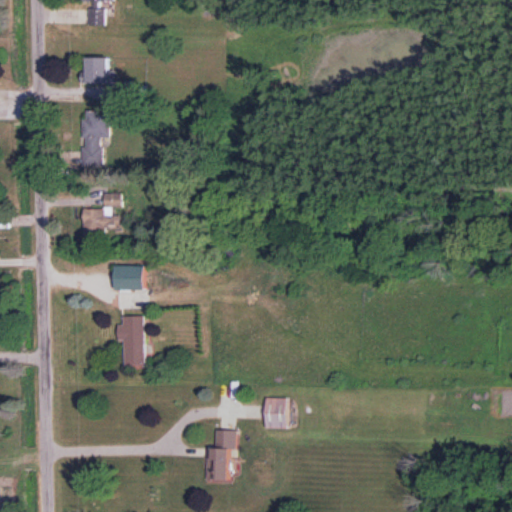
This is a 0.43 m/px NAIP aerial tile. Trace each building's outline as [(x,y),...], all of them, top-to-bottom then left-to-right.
[(115,0),(82,0),(82,4),(90,4),(90,26),(108,27),(109,8),(115,8),(115,0)] [(83,82),(112,82),(112,71),(107,71),(107,58),(83,58),(83,82)] [(83,163),(102,163),(102,137),(110,137),(109,111),(83,111),(83,163)] [(121,207),(121,194),(105,194),(105,207),(121,207)] [(119,234),(119,210),(82,210),(82,234),(119,234)] [(113,290),(143,290),(143,266),(113,266),(113,290)] [(121,365),(144,365),(144,316),(121,316),(121,365)] [(288,429),(288,398),(264,398),(264,429),(288,429)] [(236,448),(236,430),(215,430),(215,447),(207,447),(207,481),(226,481),(226,448),(236,448)]
